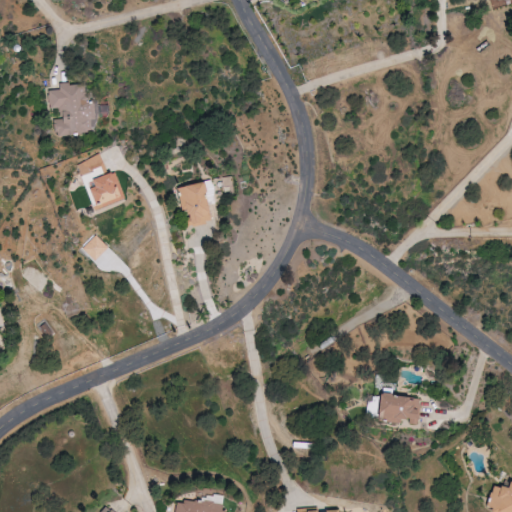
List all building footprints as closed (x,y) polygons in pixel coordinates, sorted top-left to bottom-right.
[(50,90),(51,109),(62,108),(63,119),(57,120),(58,136),(96,133),(94,120),(100,119),(98,102),(88,103),(86,83),(62,85),(62,89),(50,90)] [(103,170),(98,156),(79,164),(84,177),(103,170)] [(98,179),(100,187),(95,188),(100,206),(127,198),(119,173),(98,179)] [(179,189),(184,209),(191,208),(195,226),(217,221),(209,182),(179,189)] [(99,262),(112,248),(98,235),(85,249),(99,262)] [(419,398),(377,394),(374,419),(407,423),(407,424),(416,425),(419,398)] [(511,511),(511,483),(505,482),(504,488),(491,485),(484,511),(490,511),(511,511)] [(227,511),(229,507),(181,498),(178,511),(227,511)]
